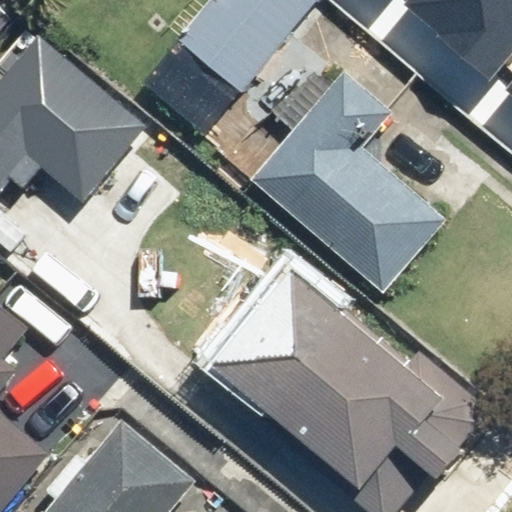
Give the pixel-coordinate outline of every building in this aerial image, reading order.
[(247,93),(319,4),(314,0),(202,0),(174,35),(247,93)] [(511,0),(415,0),(409,8),(491,79),(511,55),(511,0)] [(0,245),(22,264),(138,124),(37,42),(0,87),(0,245)] [(338,78),(252,182),(385,291),(444,220),(363,154),(390,120),(338,78)] [(264,299),(201,374),(354,500),(392,454),(433,488),(462,454),(424,422),(441,401),(326,306),(305,332),(264,299)] [(0,500),(47,442),(0,405),(0,396),(21,371),(10,362),(33,333),(0,306),(0,500)] [(163,511),(192,477),(119,419),(44,511),(163,511)]
